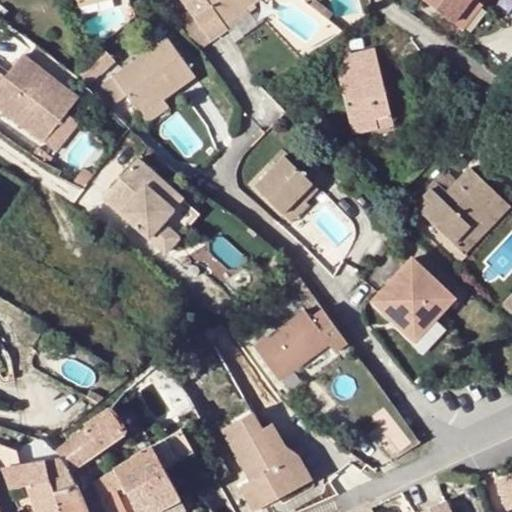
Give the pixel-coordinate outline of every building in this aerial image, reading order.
[(208,0),(194,11),(214,38),(231,25),(227,20),(247,5),(253,0),(208,0)] [(425,0),(454,21),(470,0),(425,0)] [(470,0),(454,21),(464,29),(485,0),(470,0)] [(227,20),(231,25),(250,11),(247,5),(227,20)] [(214,38),(194,11),(180,21),(196,41),(201,47),(214,38)] [(114,77),(129,96),(144,115),(165,99),(172,93),(198,75),(192,67),(169,36),(143,56),(114,77)] [(374,47),(336,56),(354,133),(378,127),(376,119),(391,116),(374,47)] [(103,48),(76,72),(89,85),(115,61),(103,48)] [(7,80),(0,88),(0,109),(47,144),(79,100),(22,58),(7,80)] [(118,105),(129,96),(114,77),(103,85),(118,105)] [(165,99),(144,115),(149,122),(170,106),(165,99)] [(376,119),(378,127),(392,123),(391,116),(376,119)] [(83,124),(58,150),(75,167),(100,141),(83,124)] [(315,184),(321,190),(333,178),(306,151),(295,162),(288,155),(257,185),(284,214),(315,184)] [(117,211),(147,236),(180,196),(133,157),(110,184),(128,199),(117,211)] [(455,242),(500,195),(470,167),(458,179),(448,190),(436,179),(414,202),(441,229),(455,242)] [(446,168),(436,179),(448,190),(458,179),(446,168)] [(128,199),(110,184),(99,196),(117,211),(128,199)] [(309,201),(321,190),(315,184),(284,214),(293,223),(312,205),(309,201)] [(511,205),(500,195),(455,242),(467,253),(511,205)] [(198,210),(180,196),(147,236),(164,250),(198,210)] [(455,242),(441,229),(437,233),(454,249),(458,245),(455,242)] [(413,261),(372,302),(414,343),(455,302),(413,261)] [(511,291),(500,302),(511,313),(511,291)] [(348,343),(323,309),(311,318),(305,309),(254,346),(278,380),(328,345),(334,353),(348,343)] [(74,436),(87,458),(125,432),(109,408),(85,424),(86,426),(74,436)] [(225,425),(235,444),(250,437),(277,485),(250,498),(255,508),(272,499),(268,492),(276,489),(279,495),(303,482),(294,467),(282,446),(276,448),(263,426),(254,409),(225,425)] [(274,420),(267,423),(282,446),(286,443),(274,420)] [(267,423),(263,426),(276,448),(282,446),(267,423)] [(107,511),(122,511),(111,490),(123,484),(127,492),(148,482),(167,472),(165,467),(193,451),(181,429),(153,445),(94,481),(107,511)] [(31,511),(37,510),(38,511),(61,511),(55,491),(76,485),(68,471),(60,456),(30,434),(17,447),(0,442),(0,465),(3,469),(21,511),(31,511)] [(60,456),(68,471),(87,458),(74,436),(56,451),(60,456)] [(250,437),(235,444),(253,477),(241,483),(250,498),(277,485),(250,437)] [(294,467),(303,482),(314,477),(299,447),(286,443),(282,446),(294,467)] [(181,498),(167,472),(148,482),(161,508),(171,503),(180,498),(181,498)] [(511,511),(511,476),(495,482),(504,511),(511,511)] [(153,511),(161,508),(148,482),(127,492),(137,511),(153,511)] [(77,485),(76,485),(55,491),(61,511),(77,511),(86,509),(77,485)] [(268,492),(272,499),(279,495),(276,489),(268,492)] [(185,506),(180,498),(171,503),(175,511),(185,506)] [(444,507),(442,502),(420,511),(460,511),(458,506),(447,511),(444,507)] [(447,511),(458,506),(456,502),(444,507),(447,511)] [(171,503),(161,508),(163,511),(173,511),(175,511),(171,503)]
